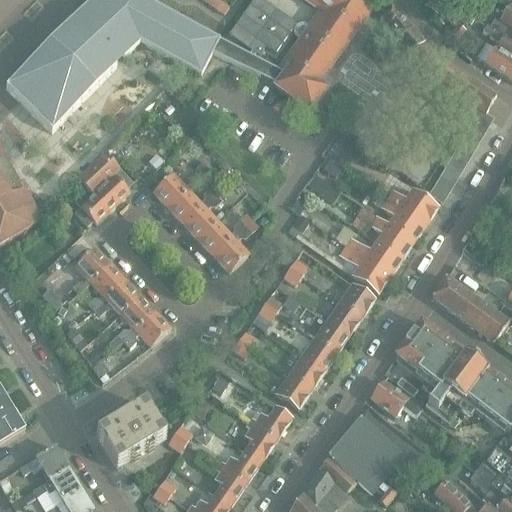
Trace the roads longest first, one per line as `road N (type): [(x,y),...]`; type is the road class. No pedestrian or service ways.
road 1 (residential): [(227,303),(139,209),(110,236),(196,326)]
road 2 (residential): [(267,511),(407,298)]
road 3 (residential): [(407,298),(511,129)]
road 4 (residential): [(314,158),(227,303)]
road 5 (residential): [(196,326),(67,429)]
road 6 (residential): [(511,93),(453,54),(406,0)]
road 7 (residential): [(407,298),(511,378)]
road 8 (residential): [(67,429),(0,320)]
